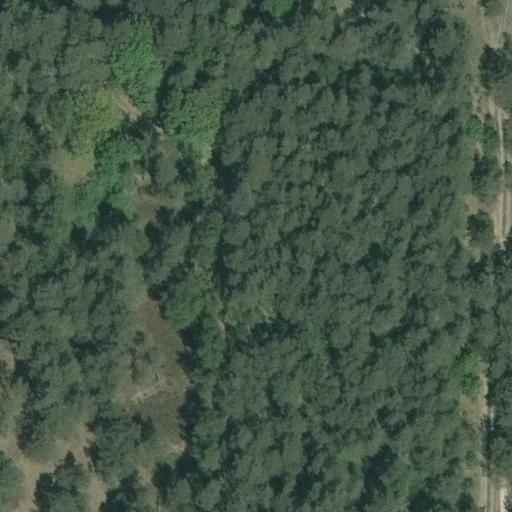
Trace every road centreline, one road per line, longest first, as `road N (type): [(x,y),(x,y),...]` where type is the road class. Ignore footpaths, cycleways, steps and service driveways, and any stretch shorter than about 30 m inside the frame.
road 1 (track): [(194,511),(204,433),(202,192),(169,132),(117,101),(107,0)]
road 2 (track): [(489,511),(506,199),(501,72),(511,18)]
